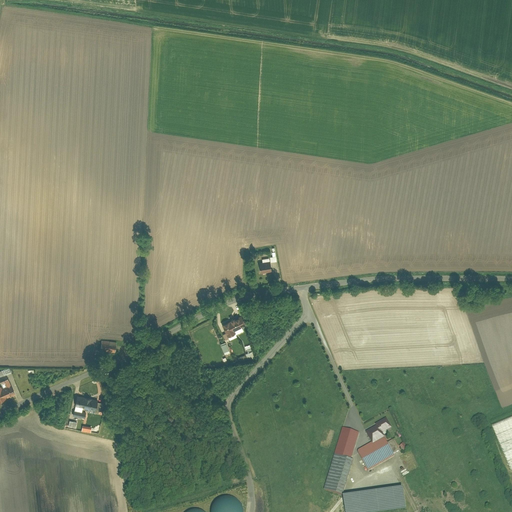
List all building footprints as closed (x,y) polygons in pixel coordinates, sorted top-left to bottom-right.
[(269,261),(259,263),(261,272),(270,271),(269,261)] [(244,325),(240,316),(221,324),(225,333),(222,334),(224,340),(235,335),(233,330),(244,325)] [(118,343),(104,341),(103,351),(117,352),(118,343)] [(0,371),(0,379),(1,381),(9,377),(8,375),(12,373),(10,368),(0,371)] [(0,385),(0,401),(6,399),(5,397),(16,393),(9,377),(1,381),(2,385),(0,385)] [(98,400),(78,395),(76,405),(83,406),(96,409),(98,401),(98,400)] [(73,415),(85,418),(86,412),(82,411),(75,409),(73,415)] [(511,415),(492,423),(500,445),(506,433),(510,434),(507,435),(508,439),(510,435),(511,436),(511,415)] [(392,428),(387,419),(377,424),(378,426),(382,433),(392,428)] [(367,432),(373,444),(385,437),(382,433),(378,426),(367,432)] [(335,441),(339,442),(343,428),(339,427),(335,441)] [(360,433),(343,428),(339,442),(335,455),(352,459),(360,433)] [(373,444),(359,451),(369,471),(395,457),(385,437),(373,444)] [(400,451),(394,441),(389,443),(395,454),(400,451)] [(325,490),(343,495),(353,460),(352,459),(335,455),(325,490)] [(404,489),(345,497),(347,511),(384,511),(407,509),(404,489)] [(229,496),(210,504),(213,511),(220,511),(229,509),(228,505),(232,503),(229,496)]
